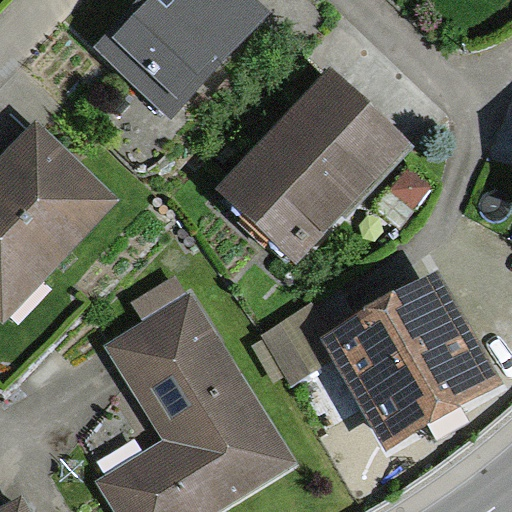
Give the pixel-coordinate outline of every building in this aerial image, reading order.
[(244,0),(159,0),(107,58),(178,121),(267,20),(244,0)] [(334,83),(224,199),(297,267),(406,151),(334,83)] [(37,133),(0,172),(0,323),(6,329),(119,210),(37,133)] [(172,451),(104,492),(116,511),(239,511),(304,472),(185,280),(142,306),(158,332),(115,358),(172,451)] [(443,287),(332,349),(391,453),(502,391),(443,287)]
